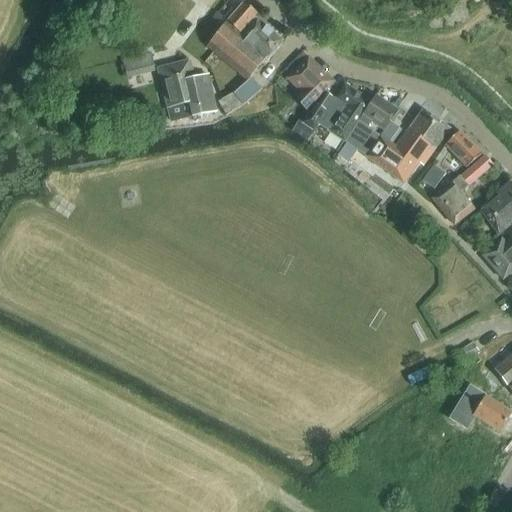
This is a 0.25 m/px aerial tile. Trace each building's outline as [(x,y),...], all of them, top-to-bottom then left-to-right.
[(213,20),(222,27),(225,25),(240,38),(256,19),(254,17),(256,14),(244,3),(235,13),(232,10),(224,19),(217,14),(213,20)] [(282,41),(256,19),(240,38),(225,25),(222,27),(214,38),(206,47),(247,81),(267,58),(282,41)] [(150,54),(122,61),(127,79),(154,73),(150,54)] [(308,58),(287,79),(301,93),(294,99),(306,110),(313,104),(333,83),(326,77),(326,76),(308,58)] [(207,75),(193,78),(190,61),(158,69),(170,123),(216,113),(207,75)] [(344,142),(370,102),(344,85),(334,101),(337,103),(321,127),(328,131),(327,132),(344,142)] [(225,116),(243,106),(235,92),(217,102),(225,116)] [(316,106),(313,104),(306,110),(299,122),(314,132),(327,113),(324,111),(332,99),(324,94),(316,106)] [(359,121),(369,128),(372,123),(383,131),(396,111),(375,97),(359,121)] [(414,121),(395,147),(418,163),(418,164),(419,165),(422,161),(425,163),(449,130),(423,110),(414,121)] [(377,134),(369,128),(359,121),(342,146),(360,158),(362,154),(381,168),(403,184),(418,164),(418,163),(395,147),(377,134)] [(482,154),(460,131),(443,147),(465,169),(482,154)] [(477,179),(492,166),(484,157),(469,170),(477,179)] [(435,166),(423,185),(437,193),(449,174),(435,166)] [(460,194),(477,179),(469,170),(460,178),(459,177),(432,199),(454,226),(474,210),(460,194)] [(511,224),(511,184),(510,182),(496,194),(498,198),(480,212),(498,236),(511,224)] [(511,238),(505,245),(501,240),(482,257),(502,280),(511,271),(511,238)] [(462,365),(480,354),(473,343),(455,354),(462,365)] [(511,354),(505,345),(487,360),(495,369),(495,370),(508,388),(511,392),(511,354)] [(511,413),(476,392),(470,389),(459,407),(465,411),(464,411),(499,433),(511,413)]
